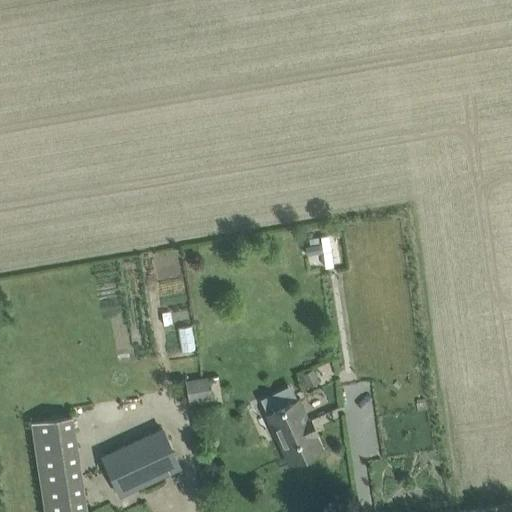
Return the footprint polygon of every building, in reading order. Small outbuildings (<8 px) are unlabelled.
[(323,252),(331,251),(328,235),(321,236),(323,252)] [(307,255),(323,252),(321,243),(305,246),(307,255)] [(323,253),(325,267),(333,266),(331,252),(323,253)] [(187,381),(190,401),(211,398),(208,377),(187,381)] [(316,432),(310,419),(307,420),(297,400),(267,414),(290,463),(320,448),(313,433),(316,432)] [(76,435),(73,418),(73,416),(32,421),(35,441),(76,435)] [(102,456),(120,494),(180,466),(162,428),(102,456)]
